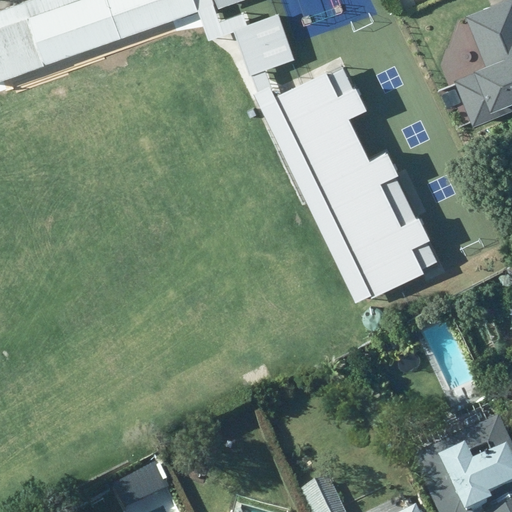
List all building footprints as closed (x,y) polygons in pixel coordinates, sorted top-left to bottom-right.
[(58,0),(0,19),(0,75),(197,11),(193,0),(58,0)] [(511,0),(506,0),(469,15),(489,65),(454,78),(473,127),(511,111),(511,0)] [(235,23),(252,68),(296,52),(280,7),(235,23)] [(219,9),(98,52),(120,113),(240,70),(219,9)] [(95,112),(77,60),(8,84),(26,136),(95,112)] [(340,88),(329,65),(273,92),(270,84),(261,88),(358,293),(439,255),(399,169),(403,167),(390,141),(372,150),(354,112),(372,104),(360,79),(340,88)] [(492,425),(414,459),(437,511),(491,511),(511,503),(511,482),(504,465),(474,479),(467,464),(502,448),(492,425)] [(344,511),(330,480),(303,492),(312,511),(344,511)]
